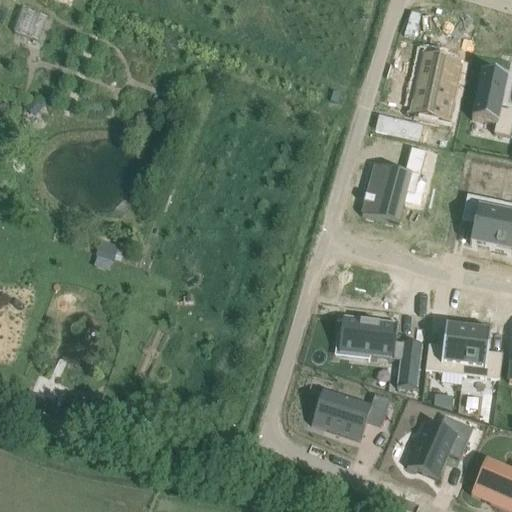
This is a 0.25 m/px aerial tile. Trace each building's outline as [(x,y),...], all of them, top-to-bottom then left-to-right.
[(24,10),(19,35),(45,41),(51,15),(24,10)] [(422,57),(412,104),(423,107),(420,120),(450,127),(458,90),(440,87),(445,62),(422,57)] [(482,76),(472,123),(495,128),(493,137),(509,140),(511,124),(511,114),(500,112),(506,81),(482,76)] [(411,153),(405,177),(411,179),(411,180),(419,182),(426,156),(411,153)] [(375,169),(362,219),(399,228),(407,196),(398,194),(403,176),(375,169)] [(467,199),(462,224),(474,227),(470,247),(492,252),(502,206),(467,199)] [(511,208),(502,206),(492,252),(511,256),(511,208)] [(337,337),(335,359),(370,363),(370,360),(400,364),(396,391),(417,393),(423,347),(402,345),(401,347),(395,346),(398,326),(342,320),(340,337),(337,337)] [(444,334),(440,371),(462,373),(467,337),(444,334)] [(467,337),(462,373),(485,376),(489,339),(467,337)] [(323,394),(311,428),(361,444),(367,425),(381,430),(390,404),(374,399),(371,410),(323,394)] [(424,430),(405,474),(435,487),(446,463),(458,468),(471,437),(442,424),(437,436),(424,430)] [(511,474),(486,463),(471,498),(482,503),(490,507),(491,506),(504,511),(511,511),(511,484),(511,482),(511,474)]
